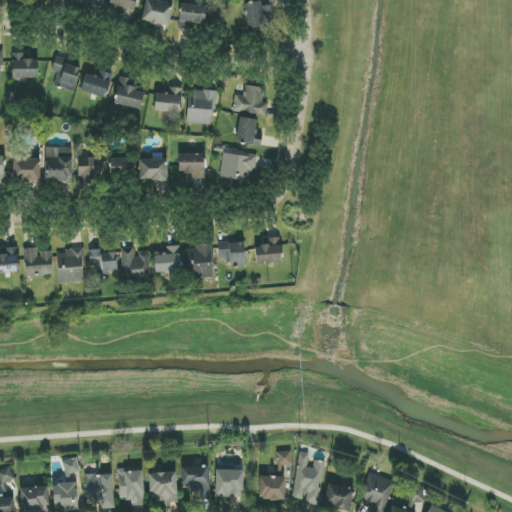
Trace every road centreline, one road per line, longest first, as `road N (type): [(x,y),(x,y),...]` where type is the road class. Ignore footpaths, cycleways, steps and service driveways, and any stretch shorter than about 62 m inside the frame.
road 1 (residential): [(307,55),(191,62),(52,26),(0,22)]
road 2 (residential): [(265,201),(219,213),(0,219)]
road 3 (residential): [(302,0),(307,55),(292,161),(288,178),(265,201)]
